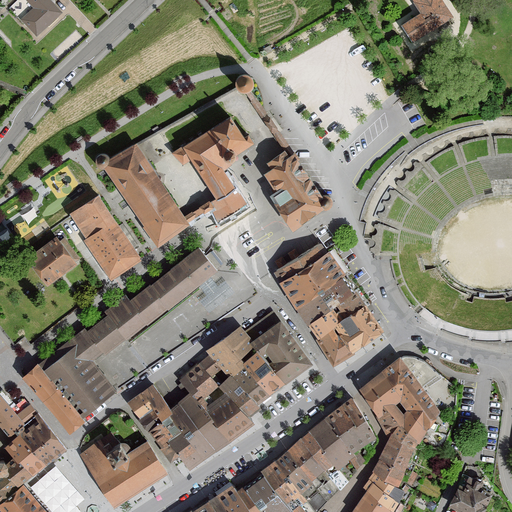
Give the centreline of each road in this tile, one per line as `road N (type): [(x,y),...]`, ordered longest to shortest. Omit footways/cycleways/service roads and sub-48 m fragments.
road 1 (residential): [(0,150),(34,100),(146,0)]
road 2 (residential): [(184,491),(339,380)]
road 3 (residential): [(118,400),(259,303)]
road 4 (residential): [(250,65),(343,204)]
road 5 (residential): [(489,358),(477,431),(437,511)]
road 6 (residential): [(339,380),(379,440),(331,511)]
road 7 (residential): [(343,204),(375,288),(409,329)]
road 8 (residential): [(10,370),(113,287)]
road 9 (residential): [(244,275),(343,204)]
road 10 (residential): [(259,303),(274,298),(339,380)]
